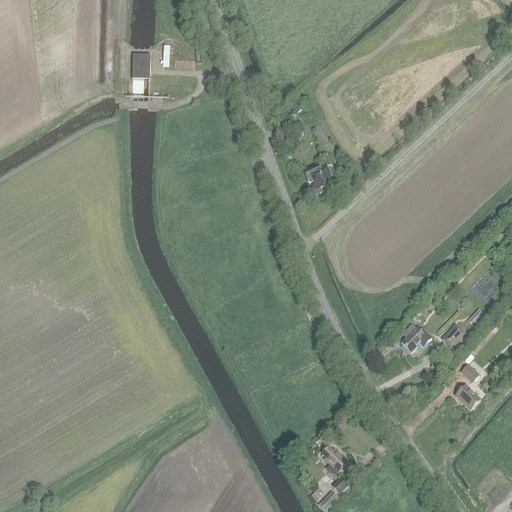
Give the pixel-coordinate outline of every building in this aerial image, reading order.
[(139,83),(149,83),(150,58),(138,58),(132,58),(132,82),(136,82),(139,83)] [(303,111),(297,101),(290,105),(297,115),(303,111)] [(334,151),(317,128),(311,132),(327,155),(334,151)] [(320,191),(333,185),(330,178),(334,176),(331,168),(327,170),(326,168),(307,177),(308,179),(306,180),(314,197),(322,194),(320,191)] [(485,317),(478,310),(467,322),(474,329),(485,317)] [(452,351),(466,337),(455,326),(441,340),(452,351)] [(420,335),(411,327),(404,334),(408,338),(401,346),(411,355),(420,346),(423,350),(431,341),(422,332),(420,335)] [(469,367),(461,375),(471,385),(479,376),(469,367)] [(469,412),(480,402),(465,387),(454,398),(469,412)] [(334,480),(348,466),(334,452),(333,453),(329,450),(322,457),(326,461),(324,462),(329,467),(326,471),(334,480)] [(334,490),(336,495),(347,490),(345,484),(334,490)] [(331,493),(317,508),(321,511),(328,511),(339,500),(331,493)] [(321,500),(315,494),(312,497),(317,503),(321,500)]
